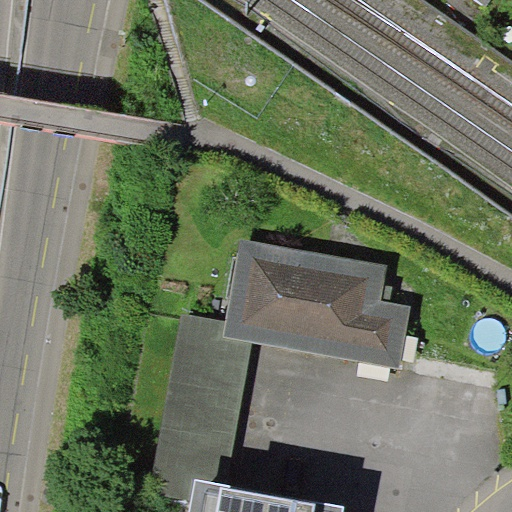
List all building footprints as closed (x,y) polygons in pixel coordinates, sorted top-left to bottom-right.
[(388,264),(241,238),(226,321),(224,335),(253,340),(400,366),(401,360),(405,335),(411,305),(390,302),(381,300),(384,284),(388,264)] [(393,286),(384,284),(381,300),(390,302),(393,286)] [(224,335),(226,321),(183,313),(150,494),(191,501),(196,478),(227,484),(253,340),(224,335)] [(418,337),(405,335),(401,360),(414,362),(418,337)] [(227,484),(196,478),(191,501),(189,511),(342,511),(344,505),(227,484)]
